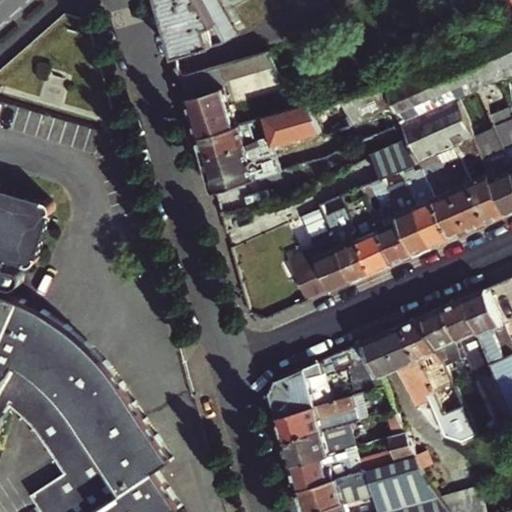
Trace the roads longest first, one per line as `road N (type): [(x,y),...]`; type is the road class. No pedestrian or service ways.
road 1 (residential): [(222,370),(112,0)]
road 2 (residential): [(511,244),(222,370)]
road 3 (residential): [(264,511),(222,370)]
